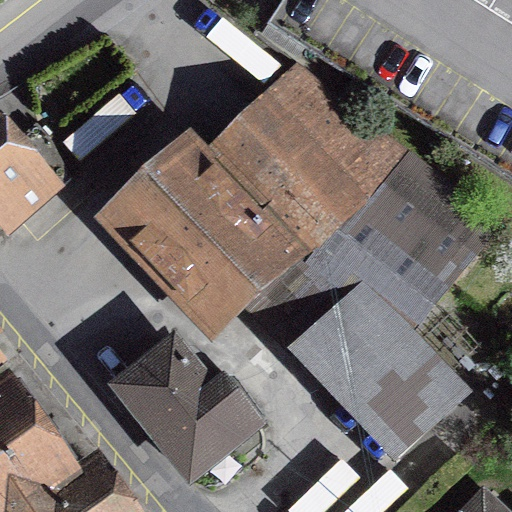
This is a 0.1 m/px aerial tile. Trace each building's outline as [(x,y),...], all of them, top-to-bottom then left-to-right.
[(412,146),(296,57),(214,140),(313,247),(412,146)] [(214,140),(197,122),(96,214),(212,339),(255,300),(313,247),(214,140)] [(0,135),(0,236),(67,180),(29,136),(12,150),(0,135)] [(507,226),(412,146),(313,247),(410,319),(420,326),(507,226)] [(473,386),(420,326),(410,319),(313,247),(255,300),(395,454),(473,386)] [(180,329),(113,376),(187,480),(266,422),(228,368),(217,377),(180,329)] [(0,379),(11,372),(0,357),(0,379)] [(0,379),(0,511),(131,511),(96,460),(75,474),(11,372),(0,379)] [(511,511),(511,508),(481,481),(453,511),(511,511)]
